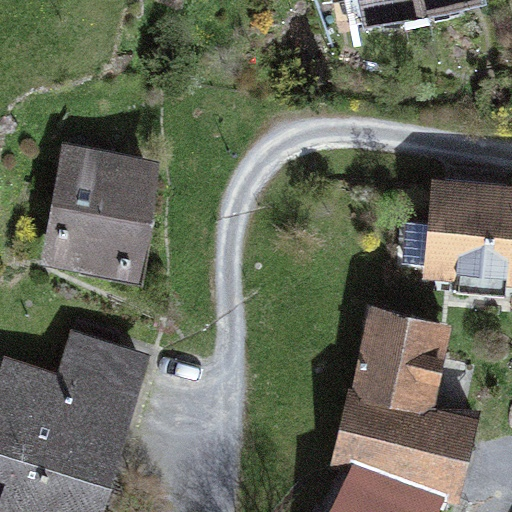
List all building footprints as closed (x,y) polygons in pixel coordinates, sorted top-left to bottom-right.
[(370,0),(375,21),(469,2),(468,0),(370,0)] [(71,155),(54,254),(82,258),(130,267),(139,217),(147,168),(71,155)] [(504,298),(506,277),(511,277),(511,193),(443,187),(440,227),(407,224),(404,258),(409,264),(458,273),(456,293),(504,298)] [(79,274),(142,285),(153,220),(139,217),(130,267),(82,258),(79,274)] [(356,392),(419,408),(429,411),(448,326),(373,307),(371,317),(356,392)] [(14,511),(15,511),(18,511),(90,511),(138,358),(112,350),(117,335),(79,323),(62,379),(9,362),(0,391),(0,467),(11,471),(4,494),(0,506),(0,511),(14,511)] [(361,469),(437,493),(453,497),(472,414),(429,411),(419,408),(356,392),(342,463),(361,469)] [(0,493),(4,494),(11,471),(0,467),(0,493)] [(314,511),(427,511),(437,493),(361,469),(338,511),(332,511),(318,504),(314,511)]
